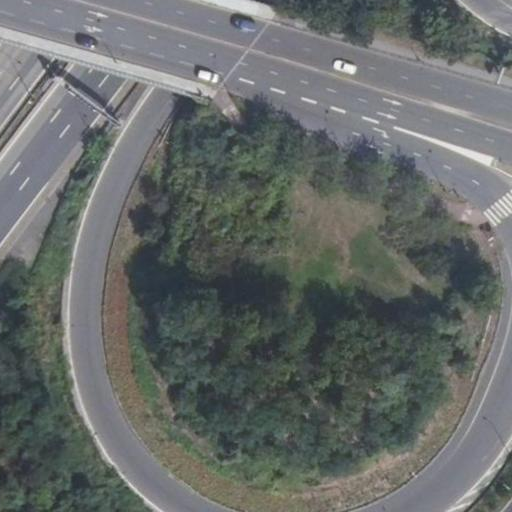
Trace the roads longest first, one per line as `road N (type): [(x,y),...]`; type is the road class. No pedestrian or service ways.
road 1 (motorway): [(174,511),(124,468),(99,425),(84,383),(75,294),(98,201),(123,149),(231,0)]
road 2 (primary): [(511,108),(114,0)]
road 3 (primary): [(0,2),(280,82)]
road 4 (motorway): [(280,82),(308,103),(460,171),(489,189),(511,218)]
road 5 (motorway): [(0,206),(154,0)]
road 6 (primary): [(280,82),(352,96),(511,148)]
road 7 (motorway): [(511,383),(458,477),(417,511)]
